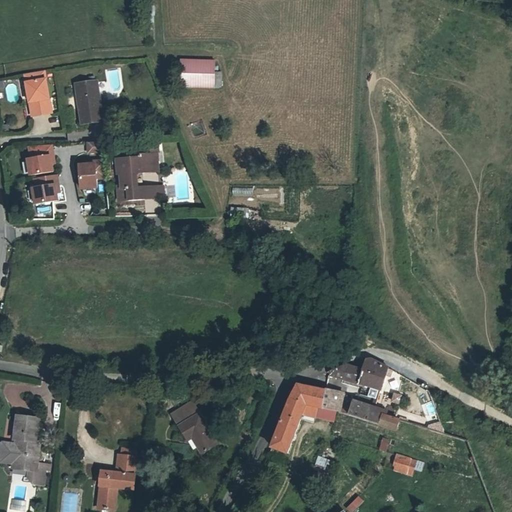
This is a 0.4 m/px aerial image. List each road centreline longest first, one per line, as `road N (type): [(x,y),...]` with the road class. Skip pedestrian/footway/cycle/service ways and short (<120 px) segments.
road 1 (residential): [(0,365),(52,375),(280,377)]
road 2 (residential): [(280,377),(373,354),(457,399)]
road 3 (residential): [(280,377),(264,438),(222,511)]
